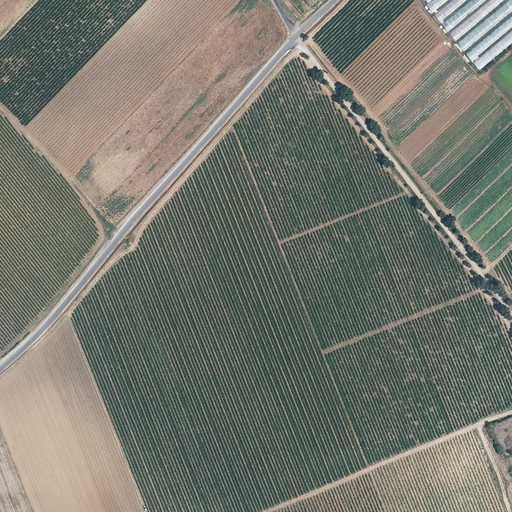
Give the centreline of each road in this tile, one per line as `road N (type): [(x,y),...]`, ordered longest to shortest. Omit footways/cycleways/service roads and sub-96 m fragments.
road 1 (unclassified): [(0,368),(60,310),(296,35)]
road 2 (unclassified): [(296,35),(511,313)]
